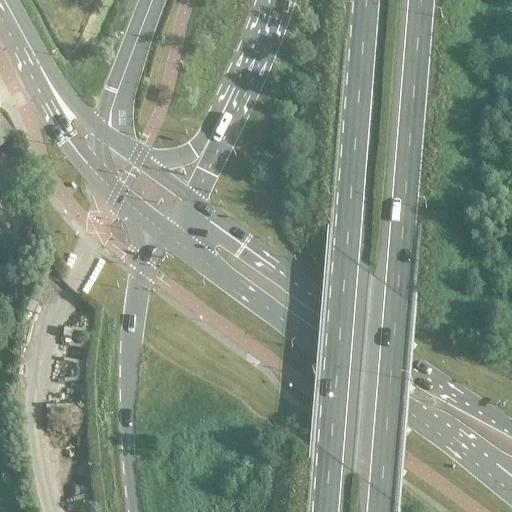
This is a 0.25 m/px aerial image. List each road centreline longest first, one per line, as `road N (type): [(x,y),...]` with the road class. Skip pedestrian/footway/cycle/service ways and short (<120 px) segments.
road 1 (primary): [(378,511),(420,0)]
road 2 (primary): [(365,0),(324,511)]
road 3 (primary): [(162,233),(486,472)]
road 4 (primary): [(511,429),(189,199)]
road 5 (primary): [(162,233),(140,265),(129,338),(125,443),(134,511)]
road 6 (secondary): [(0,18),(65,139),(162,233)]
road 7 (secondary): [(189,199),(85,118),(10,0)]
road 8 (primary): [(277,0),(189,199)]
